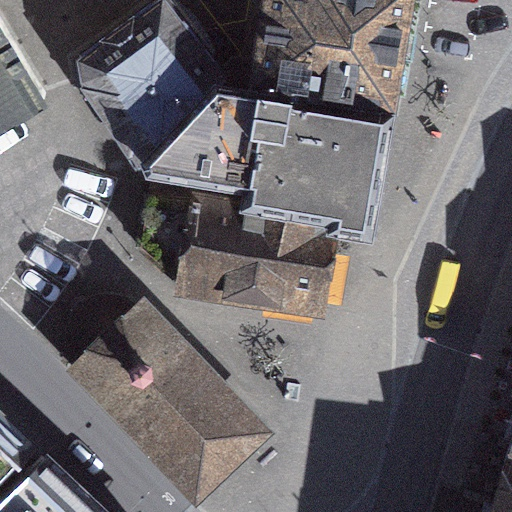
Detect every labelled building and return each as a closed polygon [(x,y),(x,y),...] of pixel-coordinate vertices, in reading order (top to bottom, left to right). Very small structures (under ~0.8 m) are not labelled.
[(81,90),(144,165),(223,90),(234,91),(168,0),(156,0),(75,62),(81,90)] [(263,0),(251,96),(396,121),(416,0),(263,0)] [(0,137),(48,108),(0,26),(0,137)] [(144,165),(250,185),(248,203),(330,216),(327,229),(340,231),(374,237),(396,121),(251,96),(234,91),(223,90),(144,165)] [(139,246),(177,278),(175,293),(325,315),(340,231),(327,229),(330,216),(248,203),(204,196),(205,186),(150,181),(148,194),(139,246)] [(245,408),(143,302),(134,309),(127,302),(116,297),(105,297),(96,298),(87,303),(79,309),(71,324),(70,341),(73,351),(79,360),(73,368),(175,475),(245,408)] [(0,493),(38,453),(0,417),(0,493)] [(511,511),(511,450),(493,511),(511,511)] [(102,511),(49,461),(0,510),(0,511),(102,511)]
